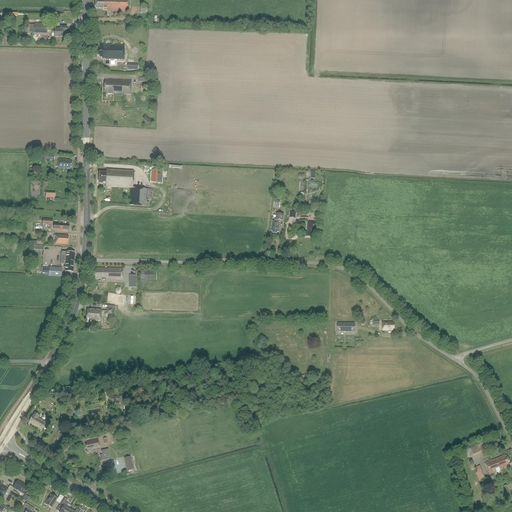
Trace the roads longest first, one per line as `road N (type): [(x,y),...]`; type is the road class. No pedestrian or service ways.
road 1 (unclassified): [(511,442),(476,375),(413,332),(345,269),(84,258)]
road 2 (primary): [(84,258),(85,0)]
road 3 (primary): [(4,439),(60,344),(84,258)]
